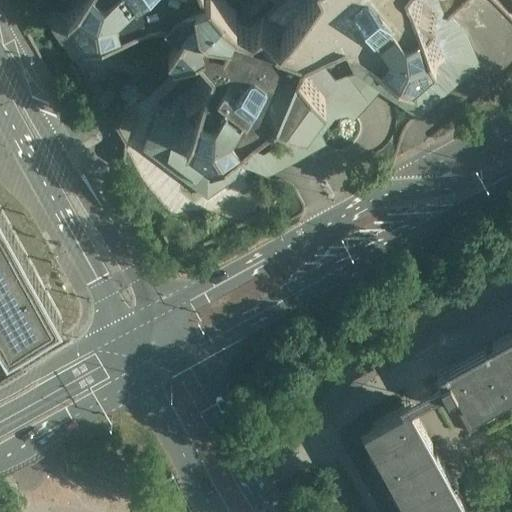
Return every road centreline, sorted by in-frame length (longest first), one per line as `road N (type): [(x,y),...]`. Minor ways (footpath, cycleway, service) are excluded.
road 1 (tertiary): [(511,122),(157,314)]
road 2 (tertiary): [(185,361),(511,180)]
road 3 (tertiary): [(157,314),(0,42)]
road 4 (tertiary): [(0,111),(120,330)]
road 5 (tertiary): [(270,511),(185,361)]
road 6 (tertiary): [(0,459),(143,382)]
road 7 (tertiary): [(143,382),(214,511)]
road 8 (tertiary): [(120,330),(0,394)]
